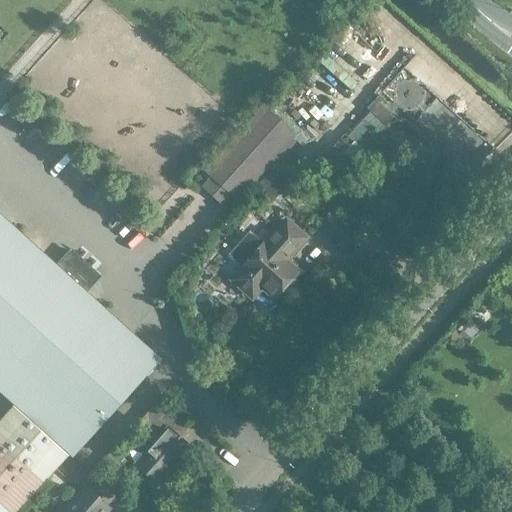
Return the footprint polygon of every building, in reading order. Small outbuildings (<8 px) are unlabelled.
[(378,99),(348,131),(371,152),(401,120),(378,99)] [(241,196),(291,139),(265,114),(213,172),(241,196)] [(273,169),(258,185),(272,197),(281,187),(284,189),(298,174),(273,169)] [(0,215),(0,378),(79,450),(160,360),(86,292),(99,278),(69,251),(56,266),(0,215)] [(264,244),(242,267),(243,268),(233,280),(252,297),(263,286),(275,297),(285,286),(290,285),(295,281),(294,275),(297,273),(284,262),(305,238),(286,221),(265,244),(264,244)] [(206,337),(198,337),(199,349),(211,349),(211,341),(206,337)] [(0,420),(0,511),(14,511),(66,456),(12,407),(0,420)] [(156,439),(152,436),(150,436),(145,443),(145,444),(148,447),(133,464),(156,484),(189,447),(178,437),(186,429),(165,410),(157,419),(166,427),(156,439)] [(111,470),(121,459),(112,451),(102,463),(111,470)] [(72,455),(61,462),(70,476),(82,468),(72,455)] [(48,481),(59,491),(68,482),(56,472),(48,481)] [(86,487),(65,510),(66,511),(105,511),(109,508),(86,487)]
